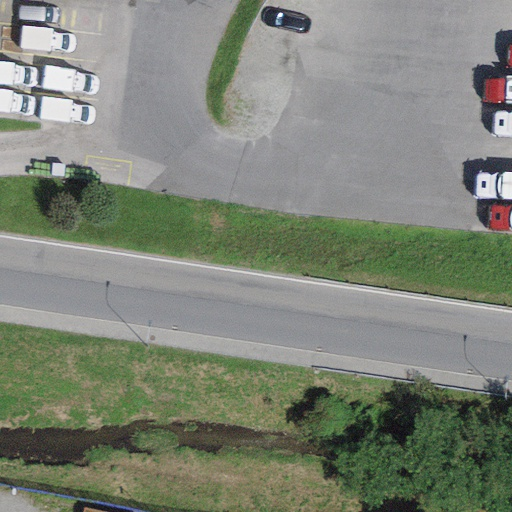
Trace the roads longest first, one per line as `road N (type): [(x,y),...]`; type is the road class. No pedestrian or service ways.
road 1 (unclassified): [(511,351),(0,274)]
road 2 (unknown): [(429,0),(381,102),(262,149),(158,143),(120,78),(118,0)]
